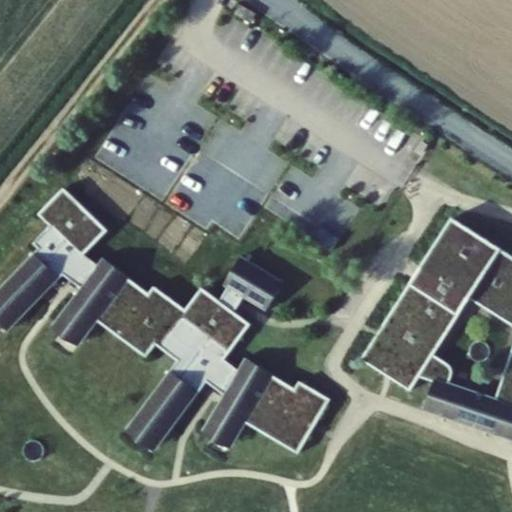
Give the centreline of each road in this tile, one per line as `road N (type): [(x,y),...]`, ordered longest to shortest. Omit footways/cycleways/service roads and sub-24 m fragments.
road 1 (unclassified): [(511,160),(274,0)]
road 2 (track): [(160,0),(0,205)]
